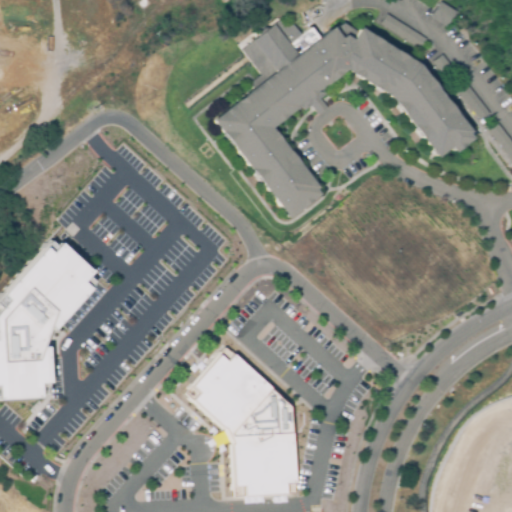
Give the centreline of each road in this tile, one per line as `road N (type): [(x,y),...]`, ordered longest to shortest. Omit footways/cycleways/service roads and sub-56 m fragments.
road 1 (residential): [(411,377),(269,267),(253,275),(82,464),(70,511)]
road 2 (residential): [(511,307),(450,342),(411,377),(367,461),(358,511)]
road 3 (residential): [(384,511),(390,477),(432,395),(461,364),(511,332)]
